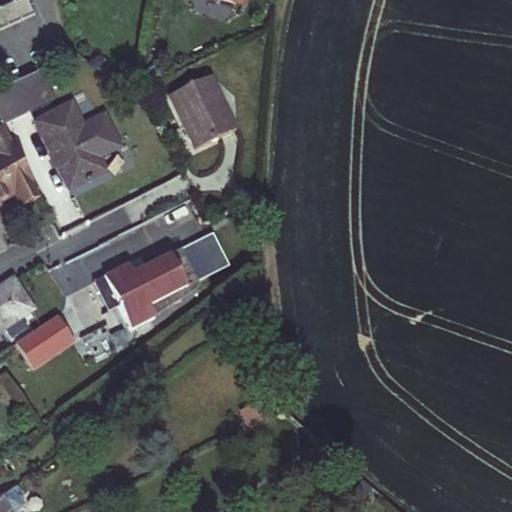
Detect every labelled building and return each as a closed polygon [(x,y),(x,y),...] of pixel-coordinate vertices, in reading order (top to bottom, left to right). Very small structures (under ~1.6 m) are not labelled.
[(185,0),(240,14),(243,0),(185,0)] [(26,4),(0,15),(0,37),(34,22),(26,4)] [(34,81),(0,97),(0,129),(0,130),(46,108),(34,81)] [(204,87),(164,107),(189,159),(230,139),(204,87)] [(67,116),(32,133),(63,196),(98,178),(91,166),(112,154),(98,125),(77,136),(67,116)] [(0,215),(15,208),(18,216),(38,206),(3,135),(0,136),(0,215)] [(164,264),(181,297),(172,302),(176,309),(194,295),(189,285),(218,272),(206,249),(183,260),(184,263),(179,266),(175,259),(164,264)] [(113,315),(125,339),(150,327),(148,323),(176,309),(172,302),(181,297),(164,264),(155,269),(154,266),(138,275),(134,268),(98,287),(113,315)] [(98,287),(88,293),(102,320),(113,315),(98,287)] [(0,336),(0,337),(16,326),(27,319),(8,290),(0,295),(0,336)] [(176,309),(148,323),(150,327),(176,309)] [(16,326),(0,337),(6,346),(22,336),(16,326)] [(0,511),(23,511),(25,511),(16,499),(0,509),(0,511)]
